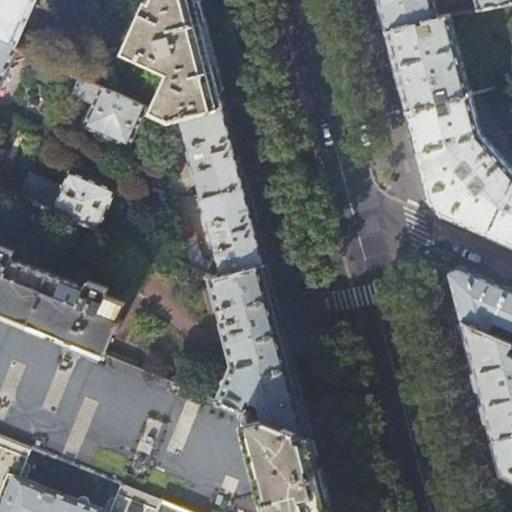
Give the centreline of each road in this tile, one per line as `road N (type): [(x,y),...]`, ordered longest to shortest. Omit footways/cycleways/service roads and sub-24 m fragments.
road 1 (primary): [(432,511),(347,193)]
road 2 (primary): [(347,193),(297,0)]
road 3 (residential): [(511,262),(347,193)]
